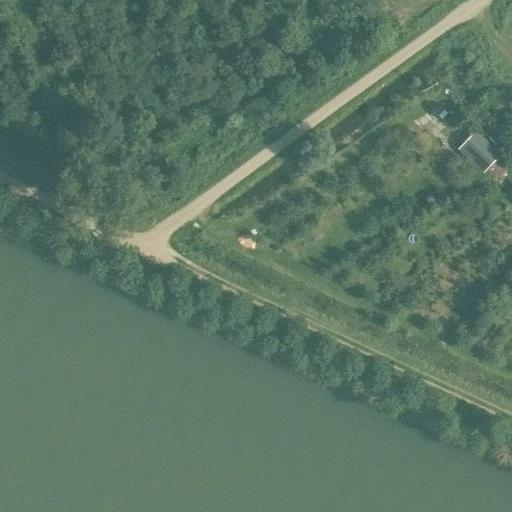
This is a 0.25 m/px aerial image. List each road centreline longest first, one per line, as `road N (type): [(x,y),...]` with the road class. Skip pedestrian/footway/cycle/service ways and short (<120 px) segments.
road 1 (unclassified): [(142,245),(477,0)]
road 2 (track): [(511,415),(142,245)]
road 3 (track): [(444,90),(252,225),(222,232),(191,208)]
road 4 (unclassified): [(142,245),(0,179)]
